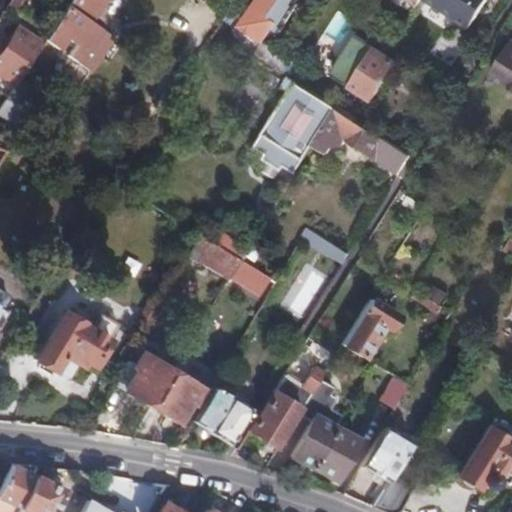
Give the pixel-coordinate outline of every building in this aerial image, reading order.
[(26,0),(13,0),(10,5),(19,11),(26,0)] [(79,18),(90,25),(106,0),(73,0),(71,3),(45,42),(44,43),(32,61),(39,67),(48,53),(47,52),(49,49),(55,53),(79,18)] [(287,79),(288,77),(297,65),(263,41),(276,22),(267,16),(278,0),(258,0),(256,5),(254,4),(237,27),(261,44),(253,55),(287,79)] [(421,0),(466,28),(484,0),(421,0)] [(231,11),(225,19),(232,23),(237,15),(231,11)] [(44,43),(45,42),(20,25),(18,28),(44,43)] [(32,61),(44,43),(18,28),(11,37),(7,43),(0,38),(0,73),(16,85),(32,61)] [(0,38),(7,43),(11,37),(1,29),(0,30),(0,38)] [(354,31),(328,72),(371,100),(396,60),(354,31)] [(511,41),(511,42),(489,76),(511,91),(511,41)] [(280,90),(288,95),(296,82),(288,77),(287,79),(280,90)] [(294,173),(311,146),(335,108),(296,82),(288,95),(255,148),(266,155),(263,159),(281,171),(284,166),(294,173)] [(2,105),(0,107),(0,121),(17,132),(24,120),(2,105)] [(377,160),(388,143),(338,110),(335,108),(311,146),(325,155),(330,148),(339,146),(344,139),(377,160)] [(395,200),(421,218),(427,208),(401,191),(395,200)] [(306,229),(299,241),(340,267),(347,255),(306,229)] [(511,236),(503,251),(510,257),(511,253),(511,236)] [(226,282),(238,264),(198,238),(186,258),(226,282)] [(224,287),(218,296),(227,302),(233,293),(224,287)] [(436,317),(441,308),(417,291),(410,301),(436,317)] [(61,314),(33,360),(61,377),(70,363),(80,369),(88,373),(91,367),(104,375),(130,333),(98,314),(88,307),(71,297),(61,314)] [(339,347),(362,361),(380,331),(387,335),(396,321),(367,302),(339,347)] [(474,339),(449,379),(486,402),(511,362),(474,339)] [(110,387),(149,410),(171,374),(138,354),(131,366),(125,363),(110,387)] [(80,369),(70,363),(61,377),(72,384),(80,369)] [(299,395),(305,400),(323,373),(315,368),(312,372),(309,371),(297,389),(301,392),(299,395)] [(171,374),(149,410),(175,425),(187,404),(189,406),(198,390),(171,374)] [(392,411),(405,389),(389,379),(376,402),(392,411)] [(246,413),(210,391),(191,423),(226,445),(246,413)] [(245,434),(273,450),(300,408),(289,401),(286,405),(270,395),(245,434)] [(290,459),(310,471),(333,431),(311,418),(290,459)] [(504,480),(511,484),(511,483),(511,446),(505,442),(509,438),(507,429),(496,423),(486,429),(456,477),(477,491),(478,488),(485,492),(491,492),(495,489),(497,484),(501,486),(504,480)] [(333,431),(310,471),(333,482),(353,443),(333,431)] [(385,481),(388,477),(406,448),(379,432),(359,466),(385,481)] [(0,483),(0,504),(14,511),(31,477),(9,467),(0,483)] [(50,511),(61,492),(31,477),(14,511),(13,511),(50,511)] [(396,511),(410,489),(388,477),(385,481),(370,506),(382,511),(396,511)] [(77,511),(103,511),(84,500),(77,511)]
